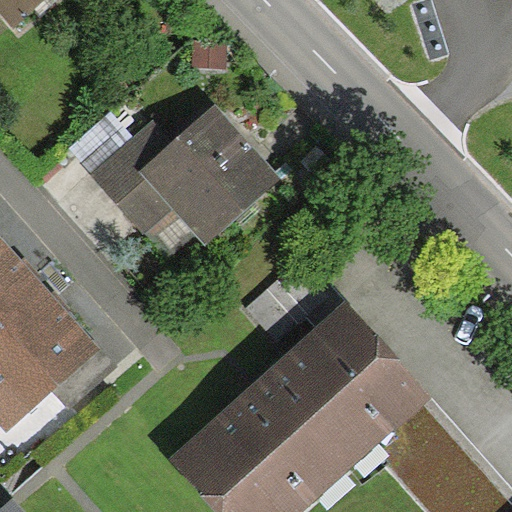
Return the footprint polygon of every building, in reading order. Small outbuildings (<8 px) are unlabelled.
[(0,0),(0,19),(15,37),(58,0),(0,0)] [(278,183),(216,112),(174,148),(153,124),(133,141),(112,117),(73,150),(144,232),(148,229),(168,253),(197,228),(209,242),(278,183)] [(32,273),(0,237),(0,423),(9,434),(102,349),(59,302),(32,273)] [(291,363),(346,315),(300,263),(245,312),(291,363)] [(314,511),(377,456),(428,511),(511,511),(511,505),(426,410),(429,407),(346,315),(291,363),(264,388),(173,469),(212,511),(314,511)] [(21,511),(13,503),(2,511),(21,511)]
